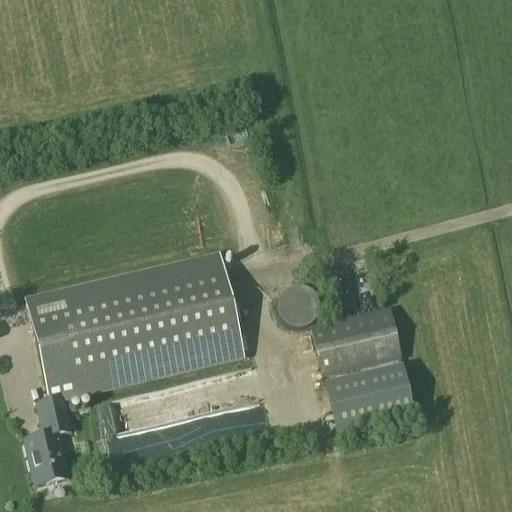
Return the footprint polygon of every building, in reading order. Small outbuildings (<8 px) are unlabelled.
[(33,344),(46,403),(47,407),(62,404),(243,361),(227,298),(218,257),(24,303),(33,344)] [(400,364),(388,312),(308,331),(320,382),(400,364)] [(255,370),(199,384),(207,417),(263,404),(255,370)] [(401,370),(323,388),(335,441),(413,423),(401,370)] [(70,435),(62,404),(47,407),(46,403),(34,407),(42,441),(23,445),(33,492),(68,483),(57,437),(70,435)]
